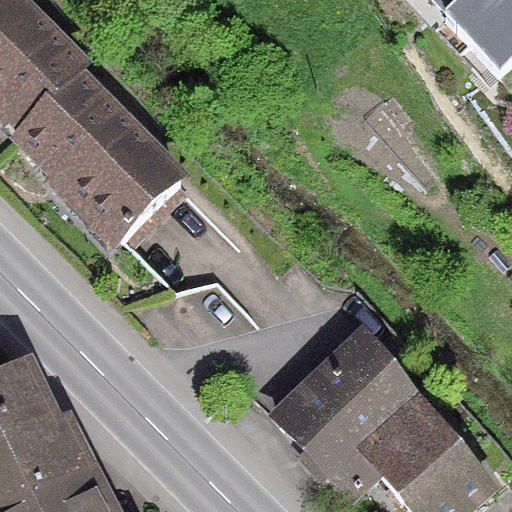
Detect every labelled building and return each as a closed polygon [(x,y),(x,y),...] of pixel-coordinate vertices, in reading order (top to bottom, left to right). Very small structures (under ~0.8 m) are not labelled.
[(90,61),(30,0),(0,0),(0,121),(12,134),(7,138),(115,247),(189,174),(84,67),(90,61)] [(511,0),(434,0),(500,71),(511,59),(511,0)] [(476,511),(504,488),(364,326),(270,410),(307,451),(330,478),(355,505),(385,478),(412,511),(476,511)] [(17,360),(0,369),(0,511),(122,511),(66,412),(53,417),(17,360)] [(323,484),(330,478),(307,451),(301,456),(323,484)]
